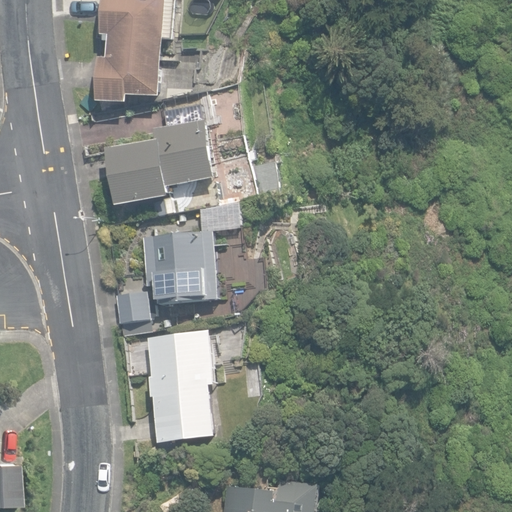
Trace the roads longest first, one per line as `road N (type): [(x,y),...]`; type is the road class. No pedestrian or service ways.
road 1 (residential): [(73,319),(88,450),(86,511)]
road 2 (residential): [(28,0),(52,190)]
road 3 (residential): [(52,190),(73,319)]
